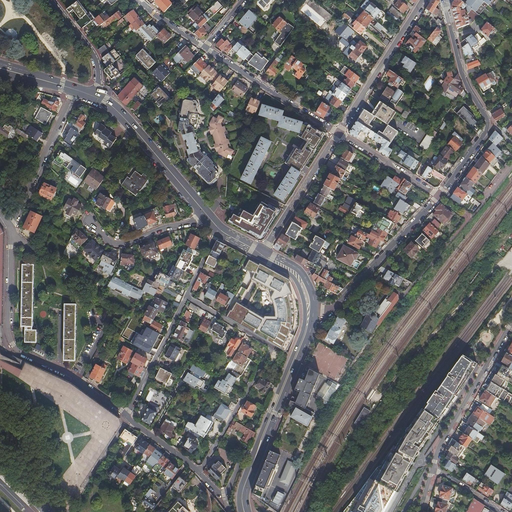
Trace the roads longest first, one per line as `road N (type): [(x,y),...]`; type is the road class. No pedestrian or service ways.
road 1 (residential): [(11,232),(12,344),(126,416)]
road 2 (residential): [(198,472),(272,347),(185,297)]
road 3 (primary): [(262,254),(295,280),(305,321),(257,451)]
road 4 (residential): [(438,195),(491,123),(469,91),(449,23)]
road 5 (residential): [(432,467),(511,323)]
road 6 (primary): [(95,96),(118,111),(206,215)]
road 7 (residential): [(338,133),(204,47)]
road 8 (residential): [(338,133),(423,0)]
road 9 (residential): [(74,89),(9,228)]
road 10 (primary): [(257,451),(314,310)]
road 11 (residential): [(262,254),(338,133)]
road 12 (residential): [(185,297),(126,416)]
road 13 (residential): [(206,215),(124,242),(112,242),(88,220)]
